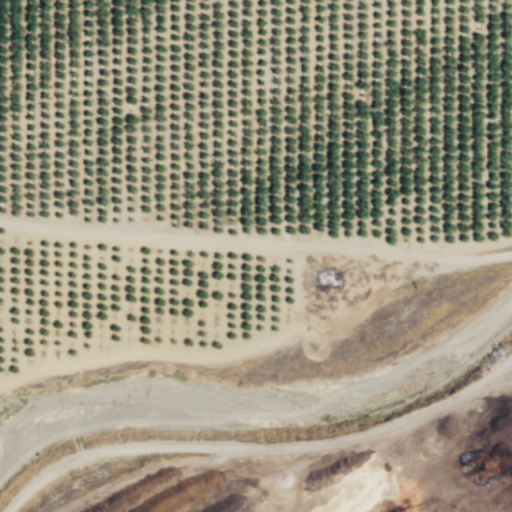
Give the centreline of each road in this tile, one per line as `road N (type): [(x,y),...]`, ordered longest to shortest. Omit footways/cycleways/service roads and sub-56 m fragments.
road 1 (track): [(5,511),(36,479),(87,454),(314,445),(393,425),(468,389),(511,352)]
road 2 (track): [(389,254),(298,328),(226,358),(111,355),(0,386)]
